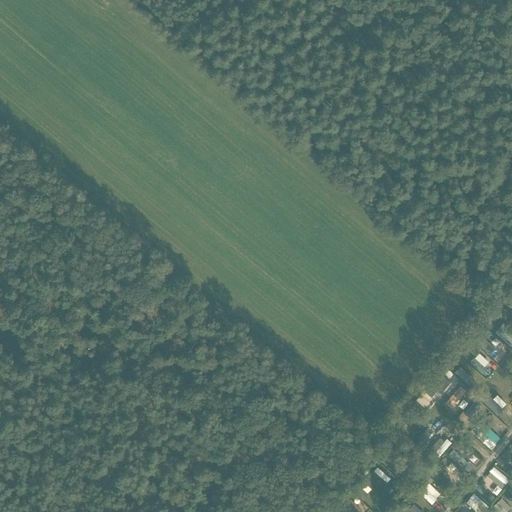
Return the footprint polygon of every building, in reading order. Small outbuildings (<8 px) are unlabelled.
[(510,347),(511,344),(511,337),(500,326),(495,333),(510,347)] [(499,341),(494,347),(485,340),(480,346),(489,354),(491,351),(499,357),(506,347),(499,341)] [(481,372),(490,363),(479,353),(470,362),(481,372)] [(453,370),(467,385),(477,376),(464,361),(453,370)] [(431,398),(437,391),(441,394),(450,383),(440,375),(425,393),(431,398)] [(511,392),(507,389),(503,394),(511,400),(511,392)] [(475,400),(464,413),(471,418),(481,405),(475,400)] [(500,400),(497,404),(506,411),(508,407),(500,400)] [(441,455),(452,442),(437,429),(441,425),(436,420),(430,427),(436,432),(427,443),(441,455)] [(505,433),(509,428),(500,420),(496,425),(505,433)] [(402,422),(391,434),(409,450),(414,444),(403,433),(408,427),(402,422)] [(476,436),(490,450),(500,439),(486,426),(476,436)] [(378,449),(372,455),(376,458),(381,453),(378,449)] [(465,470),(470,463),(453,449),(448,455),(465,470)] [(389,456),(383,462),(397,476),(402,470),(389,456)] [(445,457),(439,463),(443,466),(448,461),(445,457)] [(371,458),(366,463),(370,467),(374,461),(371,458)] [(502,489),(510,480),(495,466),(487,475),(502,489)] [(378,473),(372,480),(386,494),(392,487),(378,473)] [(430,504),(440,495),(430,484),(420,494),(430,504)] [(476,511),(482,511),(488,505),(474,493),(466,502),(476,511)] [(339,497),(334,503),(336,506),(342,500),(339,497)] [(508,511),(507,510),(510,508),(502,499),(494,506),(499,511),(508,511)]
